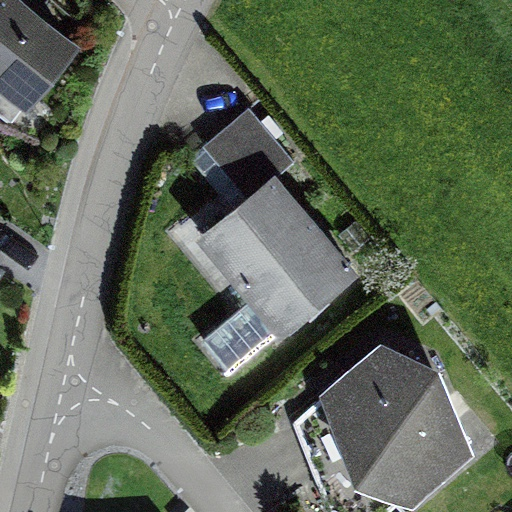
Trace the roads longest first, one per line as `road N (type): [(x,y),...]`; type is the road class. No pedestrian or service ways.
road 1 (residential): [(62,382),(99,202),(177,7)]
road 2 (residential): [(62,382),(148,425),(219,511)]
road 3 (residential): [(30,511),(62,382)]
